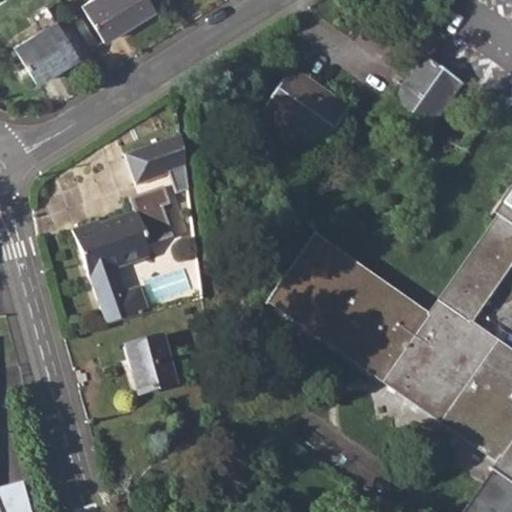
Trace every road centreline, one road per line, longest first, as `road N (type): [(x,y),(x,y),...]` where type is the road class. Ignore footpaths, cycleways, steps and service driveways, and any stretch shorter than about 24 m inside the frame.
road 1 (residential): [(0,166),(267,0)]
road 2 (residential): [(0,208),(83,511)]
